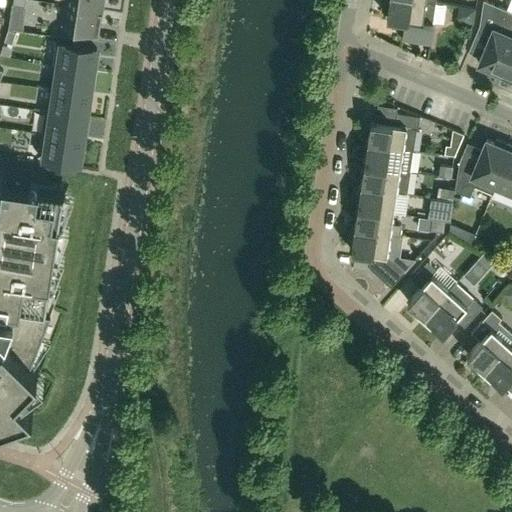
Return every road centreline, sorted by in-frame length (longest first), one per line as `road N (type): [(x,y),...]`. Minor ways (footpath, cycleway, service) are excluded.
road 1 (unclassified): [(61,511),(111,378),(165,0)]
road 2 (residential): [(511,453),(320,278),(311,252),(346,49)]
road 3 (residential): [(511,116),(346,49)]
